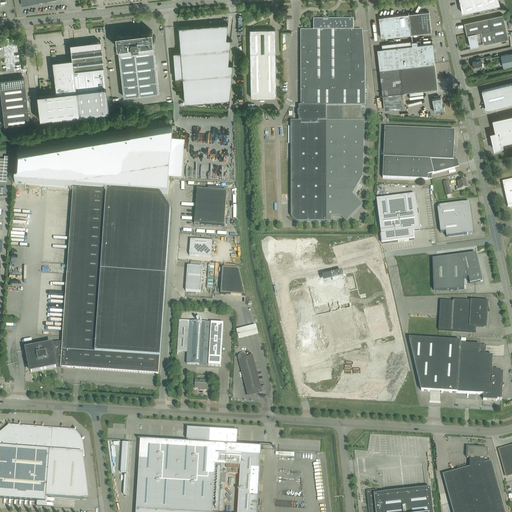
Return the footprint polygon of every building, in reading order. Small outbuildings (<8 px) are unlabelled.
[(500,4),(498,0),(459,0),(462,13),(500,4)] [(408,14),(379,17),(381,37),(431,32),(429,11),(409,14),(409,13),(408,13),(408,14)] [(508,38),(503,14),(464,23),(467,35),(468,35),(470,47),(479,45),(478,42),(483,41),(483,44),(508,38)] [(328,21),(328,19),(323,19),(323,21),(313,21),(313,31),(301,31),(301,107),(301,117),(299,117),(299,122),(291,122),(291,217),(296,222),(331,222),(331,217),(341,217),(346,222),(363,205),(352,195),(363,177),(365,112),(361,112),(361,107),(365,107),(365,66),(362,31),(353,31),(353,21),(328,21)] [(179,27),(181,52),(174,52),(176,78),(183,77),(185,102),(229,99),(233,64),(229,64),(231,39),(226,39),(228,23),(179,27)] [(250,29),(251,98),(276,97),(275,53),(275,29),(250,29)] [(159,93),(154,48),(152,30),(116,34),(118,52),(119,52),(124,97),(159,93)] [(108,111),(100,40),(91,41),(92,47),(71,50),(70,44),(69,44),(71,59),(52,61),(55,93),(36,95),(39,119),(108,111)] [(437,88),(433,53),(432,53),(432,49),(433,49),(432,43),(420,44),(420,40),(382,45),(382,48),(377,49),(384,110),(404,107),(403,92),(437,88)] [(511,52),(501,55),(504,67),(511,65),(511,52)] [(475,59),(476,59),(477,60),(472,61),(473,65),(474,65),(474,68),(482,67),(480,58),(475,59)] [(0,93),(4,125),(29,122),(24,77),(0,79),(0,93)] [(511,103),(511,82),(482,90),(485,105),(487,105),(489,106),(489,107),(490,107),(491,107),(491,109),(511,103)] [(441,97),(432,99),(434,107),(435,113),(441,111),(441,112),(442,112),(442,111),(445,110),(444,105),(442,105),(441,97)] [(511,114),(492,119),(495,131),(490,133),(491,133),(494,149),(503,146),(503,147),(502,143),(511,140),(511,114)] [(17,152),(15,184),(25,184),(48,186),(74,188),(63,343),(61,343),(58,343),(56,343),(54,343),(51,343),(49,344),(47,345),(44,345),(45,347),(27,350),(31,372),(56,367),(56,365),(60,365),(62,365),(62,367),(158,374),(159,358),(160,358),(166,276),(171,210),(159,194),(167,194),(168,194),(169,181),(172,136),(173,126),(17,152)] [(455,131),(385,129),(383,179),(428,181),(428,176),(455,169),(453,161),(455,131)] [(511,180),(502,183),(508,207),(511,206),(511,180)] [(465,181),(458,183),(459,187),(456,187),(456,191),(460,190),(467,188),(465,181)] [(443,183),(446,196),(451,195),(448,182),(443,183)] [(195,218),(194,225),(199,225),(224,227),(227,192),(197,190),(195,218)] [(420,231),(415,195),(377,200),(382,244),(399,242),(404,241),(414,240),(413,232),(420,231)] [(471,214),(470,203),(440,207),(437,210),(440,233),(446,233),(446,238),(474,234),(472,224),(471,214)] [(190,240),(189,256),(211,258),(212,242),(190,240)] [(279,250),(268,253),(295,370),(401,345),(382,263),(365,267),(360,244),(294,259),(291,248),(285,249),(284,243),(278,245),(279,250)] [(469,255),(470,255),(432,260),(433,291),(464,290),(464,279),(468,278),(470,284),(480,282),(483,282),(478,261),(477,257),(470,258),(469,255)] [(202,268),(187,267),(186,291),(201,293),(202,268)] [(222,269),(221,294),(226,295),(245,296),(239,270),(222,269)] [(488,302),(470,300),(470,301),(453,300),(453,302),(440,301),(439,331),(476,333),(476,327),(487,327),(488,312),(489,312),(488,307),(488,302)] [(179,321),(177,352),(187,353),(187,364),(207,366),(207,365),(208,365),(208,366),(221,367),(223,324),(211,323),(211,324),(210,324),(210,323),(189,322),(179,321)] [(251,326),(236,330),(238,339),(253,336),(258,335),(256,325),(251,326)] [(457,393),(460,344),(460,342),(409,339),(421,391),(457,393)] [(480,346),(460,344),(457,393),(483,395),(483,400),(497,401),(497,400),(502,400),(502,388),(504,386),(503,384),(503,372),(499,372),(499,371),(492,370),(493,357),(479,356),(480,346)] [(247,358),(247,357),(246,356),(245,355),(244,354),(243,354),(242,354),(241,354),(239,355),(238,356),(238,357),(238,358),(238,359),(244,382),(251,380),(255,394),(260,392),(251,357),(247,358)] [(196,381),(195,389),(203,389),(203,390),(207,391),(208,384),(212,384),(213,377),(208,376),(208,381),(196,381)] [(8,425),(0,432),(0,498),(36,502),(36,506),(44,507),(45,497),(88,500),(82,457),(84,456),(82,439),(84,439),(84,438),(82,439),(74,430),(75,429),(75,428),(74,430),(9,425),(8,423),(8,425)] [(140,441),(135,511),(222,511),(224,486),(226,486),(227,474),(240,475),(239,489),(237,511),(257,511),(261,448),(263,448),(236,446),(236,443),(237,443),(237,434),(216,432),(216,431),(213,431),(213,432),(187,431),(187,440),(188,440),(188,443),(138,440),(138,441),(140,441)] [(511,446),(500,450),(507,477),(511,475),(511,446)] [(504,511),(491,462),(484,464),(485,459),(487,460),(488,449),(476,449),(476,448),(476,449),(474,449),(474,448),(467,448),(467,458),(470,459),(469,468),(443,475),(452,511),(504,511)] [(372,492),(367,492),(369,511),(432,511),(431,492),(430,492),(381,498),(377,498),(377,490),(371,491),(372,492)]
